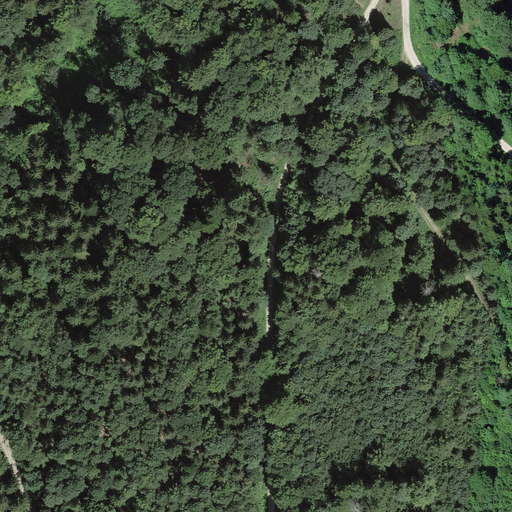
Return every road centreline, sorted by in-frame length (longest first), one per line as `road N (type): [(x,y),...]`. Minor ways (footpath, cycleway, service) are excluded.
road 1 (track): [(375,0),(299,138),(276,210),(273,511)]
road 2 (track): [(406,49),(393,118),(403,174),(511,369)]
road 3 (track): [(511,151),(427,78),(406,49)]
